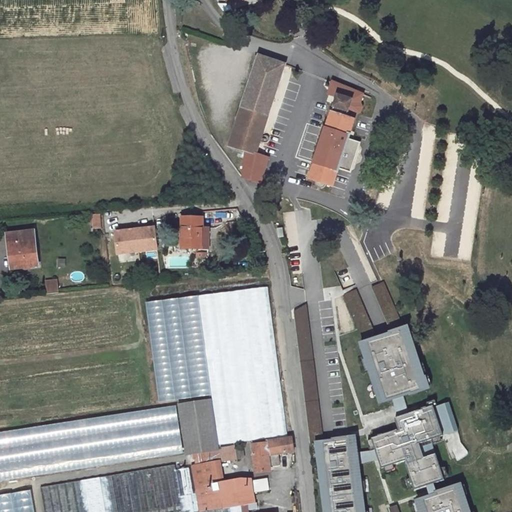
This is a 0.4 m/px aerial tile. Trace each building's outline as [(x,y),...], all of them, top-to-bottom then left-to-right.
[(285,65),(259,56),(229,147),(246,152),(243,178),(261,184),(269,158),(256,154),(285,65)] [(337,98),(311,179),(316,180),(316,182),(316,184),(317,186),(319,188),(321,188),(324,187),(326,185),(326,184),(333,186),(338,168),(349,172),(351,170),(360,145),(358,142),(348,138),(356,114),(360,112),(362,107),(360,102),(363,94),(333,82),(329,95),(337,98)] [(100,214),(93,215),(94,229),(101,229),(100,214)] [(202,218),(182,218),(182,248),(202,248),(202,228),(202,218)] [(158,249),(155,227),(145,228),(145,226),(127,228),(127,231),(119,232),(116,232),(118,254),(158,249)] [(8,234),(10,255),(13,254),(15,269),(39,266),(34,231),(8,234)] [(47,282),(48,294),(58,293),(57,281),(47,282)] [(393,332),(406,328),(385,281),(373,286),(393,332)] [(365,342),(378,337),(357,289),(344,294),(365,342)] [(324,438),(308,304),(295,311),(310,440),(317,439),(324,438)] [(365,342),(361,343),(370,373),(371,372),(382,403),(396,398),(405,395),(413,393),(413,394),(435,387),(431,375),(430,376),(414,326),(406,328),(393,332),(378,337),(365,342)] [(454,335),(450,340),(454,344),(458,340),(454,335)] [(405,395),(396,398),(402,417),(411,413),(405,395)] [(211,399),(178,404),(186,453),(197,451),(219,448),(211,399)] [(433,408),(443,435),(443,436),(458,431),(449,402),(433,408)] [(0,480),(183,453),(176,405),(0,432),(0,480)] [(395,430),(396,431),(372,439),(376,450),(379,460),(382,468),(407,460),(408,464),(407,464),(415,489),(427,485),(440,481),(444,479),(443,478),(440,467),(432,444),(431,439),(443,435),(433,408),(433,406),(411,413),(402,417),(396,419),(399,429),(395,430)] [(324,438),(317,439),(325,511),(370,511),(364,462),(363,452),(361,433),(333,436),(333,437),(324,438)] [(431,439),(432,444),(444,440),(443,436),(443,435),(431,439)] [(266,443),(253,444),(256,472),(270,470),(270,466),(268,455),(278,453),(294,451),(292,438),(266,441),(266,443)] [(235,445),(219,448),(197,451),(200,464),(220,461),(237,458),(235,445)] [(379,460),(376,450),(363,452),(364,462),(379,460)] [(270,466),(280,464),(278,453),(268,455),(270,466)] [(195,487),(224,481),(220,461),(200,464),(191,466),(191,467),(195,487)] [(175,464),(41,487),(44,511),(199,511),(195,487),(191,467),(176,470),(175,464)] [(240,505),(256,502),(254,490),(253,480),(253,479),(241,478),(224,481),(195,487),(199,511),(200,511),(240,505)] [(253,480),(254,490),(269,487),(268,478),(253,480)] [(440,481),(427,485),(430,494),(443,489),(440,481)] [(430,494),(416,498),(420,511),(475,511),(466,482),(443,489),(430,494)] [(0,511),(32,511),(29,493),(0,497),(0,511)] [(241,505),(242,511),(248,511),(248,510),(258,508),(257,503),(241,505)]
